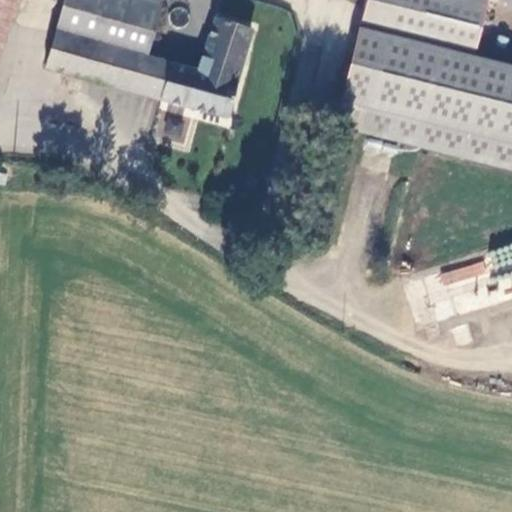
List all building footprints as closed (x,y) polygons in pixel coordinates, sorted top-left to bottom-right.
[(0,0),(0,33),(8,0),(0,0)] [(67,0),(60,25),(84,32),(98,41),(147,54),(162,0),(67,0)] [(498,0),(376,0),(344,118),(511,163),(511,58),(485,51),(498,0)] [(164,95),(230,116),(256,25),(217,16),(198,66),(177,61),(164,95)] [(164,95),(177,61),(147,54),(98,41),(84,32),(60,25),(49,67),(164,95)] [(221,197),(218,212),(249,217),(252,202),(221,197)] [(446,326),(511,303),(511,240),(410,274),(426,324),(444,319),(446,326)]
